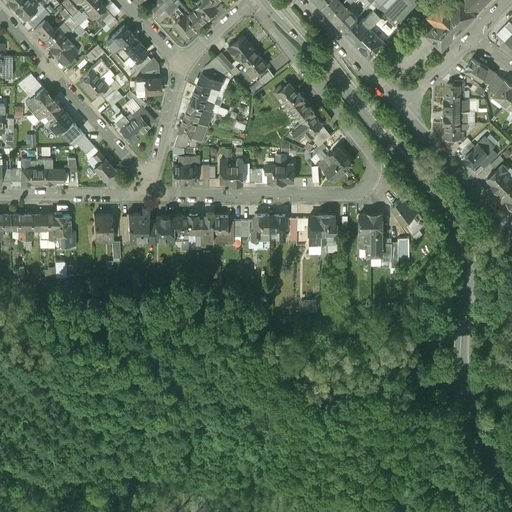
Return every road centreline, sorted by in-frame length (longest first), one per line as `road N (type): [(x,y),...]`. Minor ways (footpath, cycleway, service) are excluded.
road 1 (secondary): [(511,485),(482,441),(468,399),(472,271),(462,235),(269,0)]
road 2 (residential): [(251,0),(373,150),(378,175),(352,194),(152,191)]
road 3 (track): [(132,450),(187,430),(252,428),(414,511)]
road 4 (residential): [(152,183),(0,15)]
road 5 (residential): [(511,227),(403,111)]
road 6 (residential): [(152,191),(0,192)]
road 7 (residential): [(403,111),(302,0)]
road 8 (track): [(0,444),(49,456),(132,450)]
road 9 (residential): [(181,63),(152,183)]
